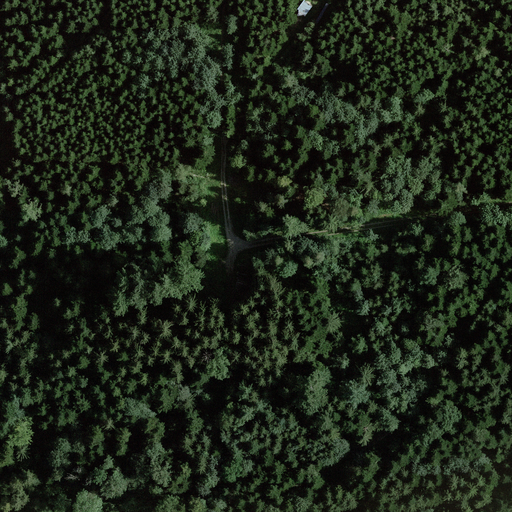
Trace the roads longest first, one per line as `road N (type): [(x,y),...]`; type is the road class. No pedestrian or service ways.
road 1 (track): [(511,259),(411,411),(254,511)]
road 2 (track): [(232,244),(511,206)]
road 3 (track): [(232,244),(224,187),(225,0)]
